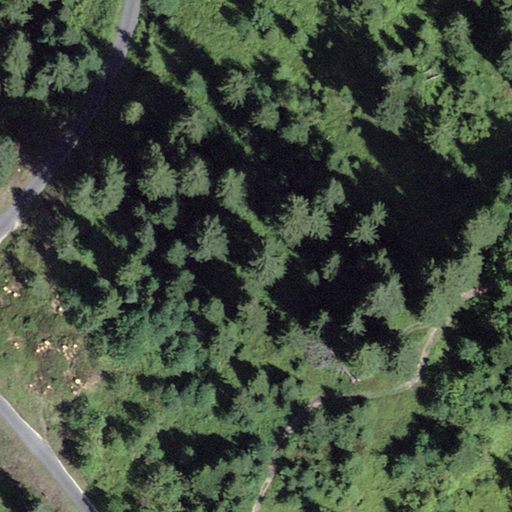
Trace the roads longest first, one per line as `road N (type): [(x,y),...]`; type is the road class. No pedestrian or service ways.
road 1 (track): [(0,240),(102,106),(142,0)]
road 2 (track): [(94,511),(0,390)]
